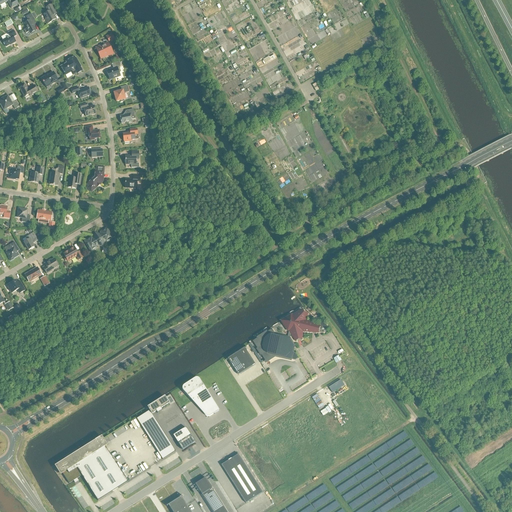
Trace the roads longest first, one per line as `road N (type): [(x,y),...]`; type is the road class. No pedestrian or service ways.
road 1 (primary): [(56,406),(329,237),(511,141)]
road 2 (unclassified): [(486,511),(323,293),(325,273)]
road 3 (unclassified): [(115,511),(335,372)]
road 4 (residential): [(110,207),(105,101),(79,43)]
road 5 (residential): [(0,278),(110,207)]
